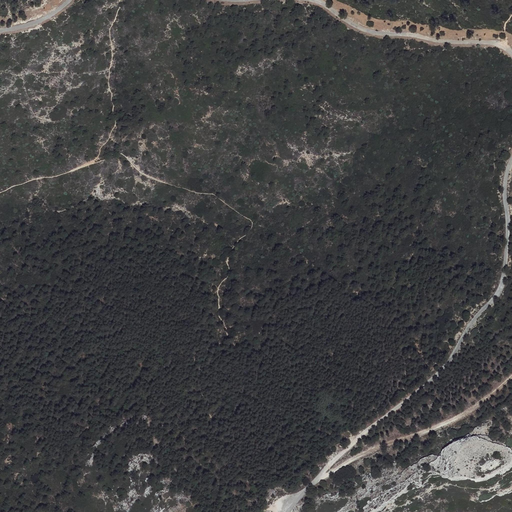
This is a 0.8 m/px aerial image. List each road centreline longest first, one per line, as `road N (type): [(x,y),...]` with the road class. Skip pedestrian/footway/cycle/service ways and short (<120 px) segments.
road 1 (unclassified): [(511,162),(499,293),(452,356),(286,511)]
road 2 (unclassified): [(309,0),(366,31),(496,44),(511,55)]
road 3 (track): [(325,472),(457,418),(511,376)]
